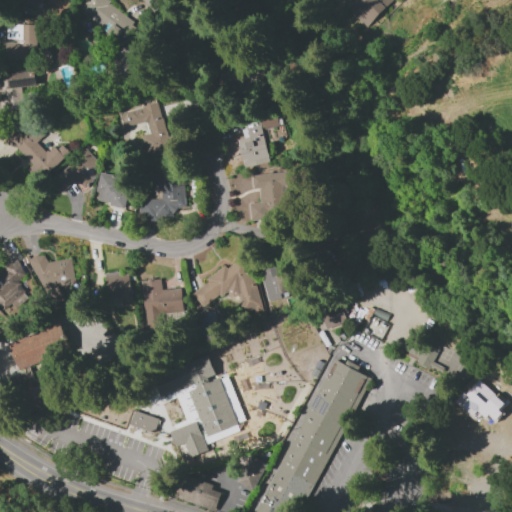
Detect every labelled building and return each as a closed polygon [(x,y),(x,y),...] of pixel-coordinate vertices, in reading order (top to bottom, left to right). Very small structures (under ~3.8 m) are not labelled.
[(105,0),(83,0),(76,9),(119,42),(135,22),(105,0)] [(352,0),(346,7),(366,27),(391,0),(352,0)] [(35,24),(16,24),(17,40),(3,40),(4,59),(36,58),(35,24)] [(121,99),(146,93),(135,45),(110,51),(121,99)] [(34,86),(33,71),(1,74),(4,107),(20,106),(18,87),(34,86)] [(146,157),(169,152),(159,103),(118,112),(121,127),(145,122),(148,133),(141,135),(146,157)] [(69,152),(58,142),(47,153),(35,142),(42,136),(31,126),(21,136),(14,129),(4,138),(31,165),(28,168),(40,181),(69,152)] [(97,162),(85,148),(51,179),(62,191),(73,180),(81,190),(92,179),(86,172),(97,162)] [(160,198),(138,200),(140,219),(174,216),(173,208),(184,207),(181,170),(151,172),(152,185),(159,184),(160,198)] [(94,201),(123,207),(129,178),(99,172),(94,201)] [(251,174),(252,188),(258,188),(258,202),(248,203),(249,218),(287,217),(285,172),(251,174)] [(70,257),(46,262),(44,254),(33,256),(42,306),(60,302),(57,286),(75,283),(70,257)] [(261,308),(251,273),(240,257),(228,265),(220,268),(204,278),(206,283),(191,292),(201,306),(218,294),(227,291),(244,313),(261,308)] [(266,300),(297,292),(289,260),(258,268),(266,300)] [(25,276),(18,261),(0,270),(0,306),(9,302),(12,307),(27,300),(17,280),(25,276)] [(120,303),(132,302),(127,271),(104,274),(107,296),(119,295),(120,303)] [(161,290),(160,279),(141,280),(145,328),(162,327),(161,314),(183,313),(181,288),(161,290)] [(349,317),(342,302),(319,312),(325,327),(349,317)] [(9,342),(32,407),(60,397),(53,378),(45,381),(43,375),(33,379),(28,364),(70,349),(61,323),(9,342)] [(431,361),(441,343),(426,336),(420,349),(412,344),(405,357),(442,377),(446,369),(431,361)] [(366,375),(356,371),(359,365),(346,359),(344,363),(327,355),(293,431),(292,431),(255,511),(281,511),(287,499),(306,508),(366,375)] [(155,375),(165,401),(176,397),(185,422),(169,428),(180,459),(207,450),(205,443),(238,431),(235,423),(243,420),(227,374),(215,378),(208,356),(155,375)] [(158,418),(133,410),(128,425),(153,433),(158,418)] [(253,489),(265,463),(250,455),(237,482),(253,489)] [(215,509),(220,492),(211,489),(212,483),(181,475),(174,498),(215,509)]
